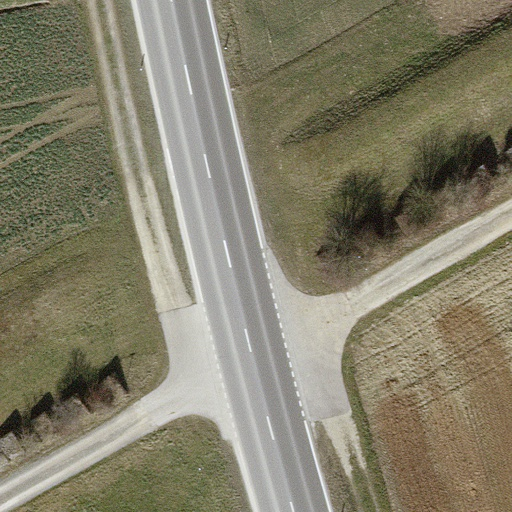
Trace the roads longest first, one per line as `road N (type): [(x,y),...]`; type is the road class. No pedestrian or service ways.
road 1 (track): [(0,501),(511,218)]
road 2 (secondary): [(177,0),(256,358),(299,511)]
road 3 (track): [(99,0),(194,390)]
road 4 (track): [(371,511),(314,328)]
